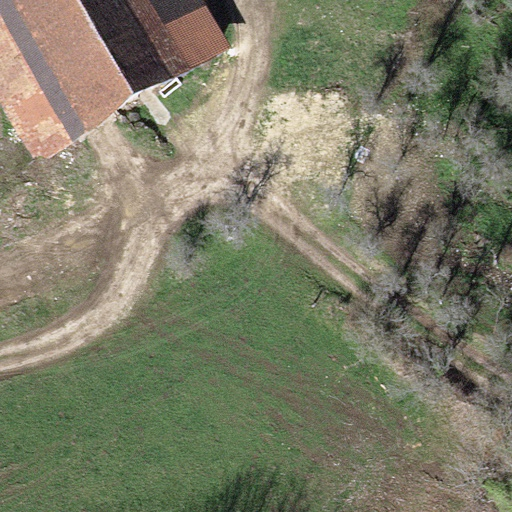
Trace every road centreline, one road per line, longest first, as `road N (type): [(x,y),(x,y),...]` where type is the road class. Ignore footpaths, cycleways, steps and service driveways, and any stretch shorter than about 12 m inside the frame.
road 1 (track): [(209,0),(228,98),(220,157),(461,378),(511,404)]
road 2 (track): [(220,157),(152,198),(117,297),(83,332),(0,362)]
